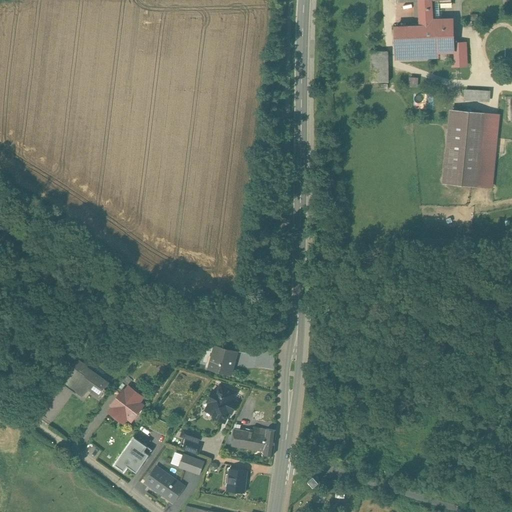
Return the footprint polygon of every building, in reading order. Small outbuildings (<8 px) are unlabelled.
[(418,0),(420,16),(432,16),(431,0),(418,0)] [(431,0),(432,16),(432,20),(442,20),(442,6),(439,6),(438,0),(431,0)] [(420,25),(396,27),(397,56),(433,54),(432,20),(432,16),(420,16),(420,25)] [(442,20),(432,20),(433,54),(439,54),(439,52),(452,51),(453,48),(452,19),(442,20)] [(388,51),(371,52),(372,83),(379,82),(389,82),(388,51)] [(490,92),(465,91),(465,97),(489,99),(490,92)] [(498,116),(452,111),(445,181),(491,186),(496,136),(498,116)] [(467,242),(422,240),(422,251),(467,253),(467,242)] [(259,344),(240,341),(239,351),(257,354),(259,344)] [(236,351),(215,345),(208,368),(232,375),(234,365),(232,365),(236,351)] [(110,382),(75,357),(60,377),(76,389),(75,390),(84,397),(89,389),(100,396),(104,391),(105,392),(107,389),(106,388),(110,382)] [(125,374),(114,389),(121,394),(124,390),(125,391),(129,387),(132,389),(136,383),(125,374)] [(237,392),(220,384),(216,393),(213,391),(208,401),(210,402),(207,410),(215,414),(214,417),(224,422),(231,406),(234,408),(237,403),(233,401),(237,392)] [(129,387),(125,391),(124,390),(121,394),(112,405),(114,406),(111,411),(124,421),(128,417),(132,420),(143,405),(139,402),(143,397),(132,389),(129,387)] [(171,425),(161,420),(155,431),(166,436),(171,425)] [(276,430),(267,429),(261,428),(260,433),(255,433),(253,449),(264,451),(264,454),(273,456),(276,430)] [(201,435),(183,429),(181,436),(198,442),(201,435)] [(255,433),(234,429),(231,445),(253,449),(255,433)] [(150,441),(136,431),(118,456),(133,466),(139,457),(140,458),(146,451),(144,450),(150,441)] [(201,446),(186,441),(183,448),(199,453),(201,446)] [(204,462),(184,454),(179,467),(200,474),(204,462)] [(184,486),(156,467),(146,482),(174,501),(184,486)] [(247,471),(230,469),(227,490),(245,492),(247,471)] [(314,476),(308,480),(311,484),(314,487),(319,482),(317,480),(320,478),(317,475),(315,477),(314,476)]
